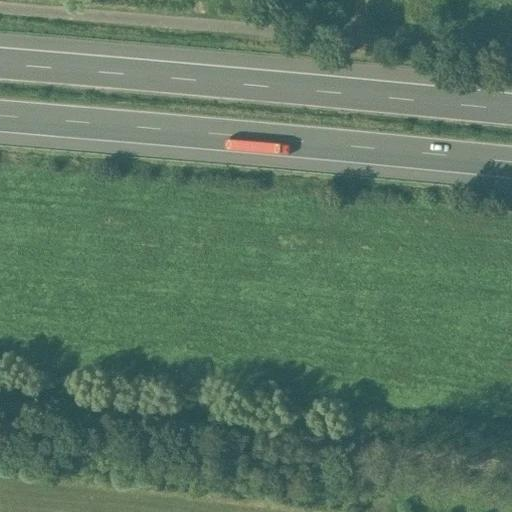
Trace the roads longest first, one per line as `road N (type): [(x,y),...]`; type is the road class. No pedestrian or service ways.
road 1 (unclassified): [(0,394),(511,459)]
road 2 (motorway): [(0,110),(511,158)]
road 3 (unclassified): [(0,2),(511,49)]
road 4 (motorway): [(511,103),(0,58)]
